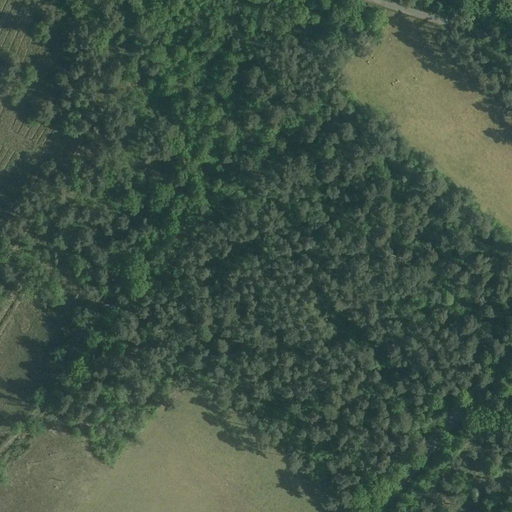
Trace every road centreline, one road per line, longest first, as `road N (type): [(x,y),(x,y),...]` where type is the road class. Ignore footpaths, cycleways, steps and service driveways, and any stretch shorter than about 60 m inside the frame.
road 1 (unclassified): [(375,511),(511,351)]
road 2 (unclassified): [(377,0),(511,45)]
